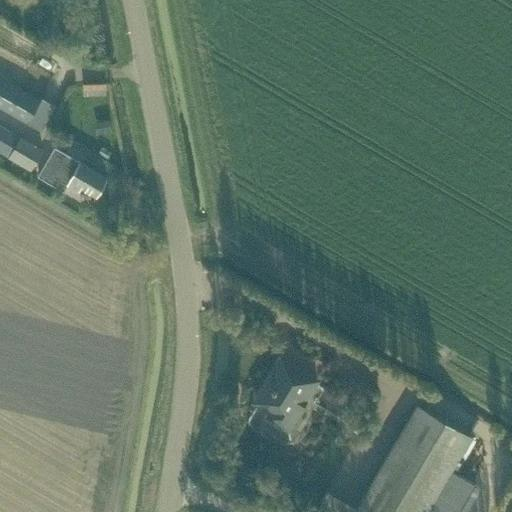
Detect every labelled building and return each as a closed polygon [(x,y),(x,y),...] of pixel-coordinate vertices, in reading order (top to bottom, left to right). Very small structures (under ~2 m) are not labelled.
[(41,99),(0,75),(0,106),(28,122),(41,99)] [(94,119),(97,132),(111,130),(108,116),(94,119)] [(43,148),(0,124),(0,149),(9,155),(8,156),(32,169),(43,148)] [(107,176),(55,145),(37,175),(64,191),(68,184),(79,190),(81,187),(96,196),(107,176)] [(306,400),(315,385),(320,377),(304,368),(301,373),(279,360),(254,401),(276,414),(273,419),(289,429),(304,403),(301,401),(303,398),(306,400)] [(473,434),(418,402),(356,505),(367,511),(465,511),(481,485),(453,469),(473,434)]
